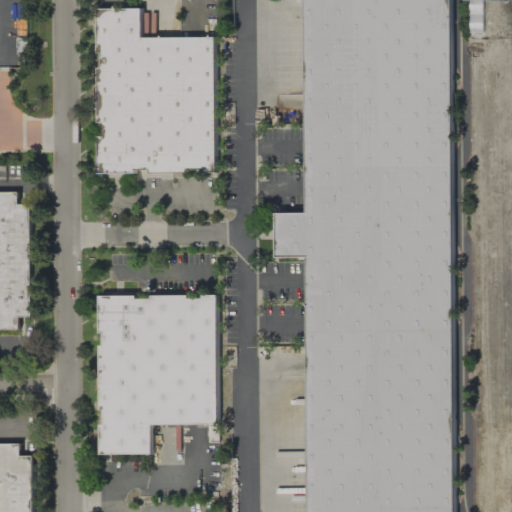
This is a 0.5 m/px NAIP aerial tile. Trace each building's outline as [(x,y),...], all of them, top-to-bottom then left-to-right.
[(455,511),(452,0),(306,0),(308,213),(277,213),(277,257),(308,257),(309,511),(455,511)] [(217,38),(143,38),(143,8),(98,9),(99,45),(100,173),(217,172),(217,38)] [(0,202),(0,342),(23,342),(23,328),(35,328),(35,214),(22,214),(22,202),(0,202)] [(219,425),(219,296),(152,296),(152,297),(101,297),(101,455),(153,455),(153,425),(219,425)] [(0,511),(34,511),(33,456),(22,456),(21,443),(0,443),(0,511)]
